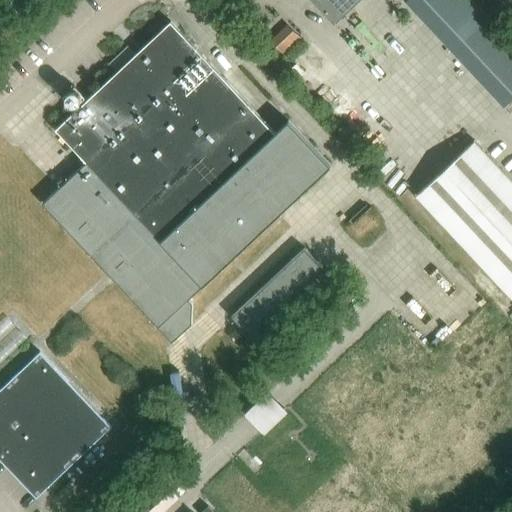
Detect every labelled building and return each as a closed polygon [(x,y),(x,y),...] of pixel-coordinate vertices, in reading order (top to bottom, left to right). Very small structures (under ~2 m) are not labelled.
[(359,0),(311,0),(334,24),(359,0)] [(511,43),(471,0),(404,0),(504,106),(511,98),(511,43)] [(274,132),(170,21),(55,130),(85,162),(41,203),(171,341),(191,323),(191,302),(188,298),(330,165),(288,120),(274,132)] [(291,21),(274,37),(287,52),(305,35),(291,21)] [(511,294),(511,181),(474,141),(473,139),(413,195),(509,297),(511,294)] [(249,336),(322,267),(304,248),(231,316),(249,336)] [(0,458),(36,497),(111,427),(41,351),(0,389),(0,458)] [(272,388),(248,411),(268,432),(292,409),(272,388)]
